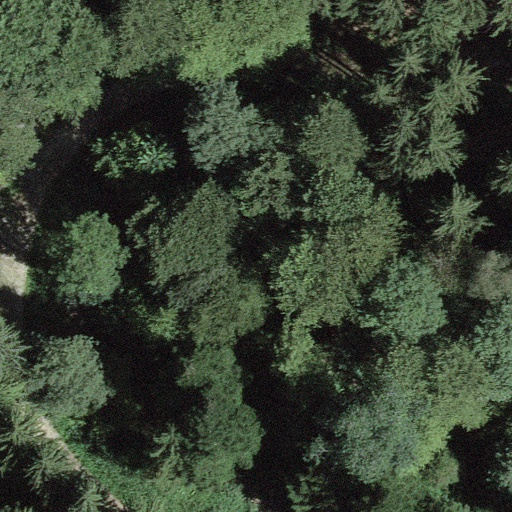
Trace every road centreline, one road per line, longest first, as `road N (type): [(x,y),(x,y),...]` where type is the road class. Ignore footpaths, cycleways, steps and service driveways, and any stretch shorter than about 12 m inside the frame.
road 1 (track): [(0,183),(136,83),(193,64),(511,76)]
road 2 (track): [(37,150),(8,336),(41,429),(117,511)]
